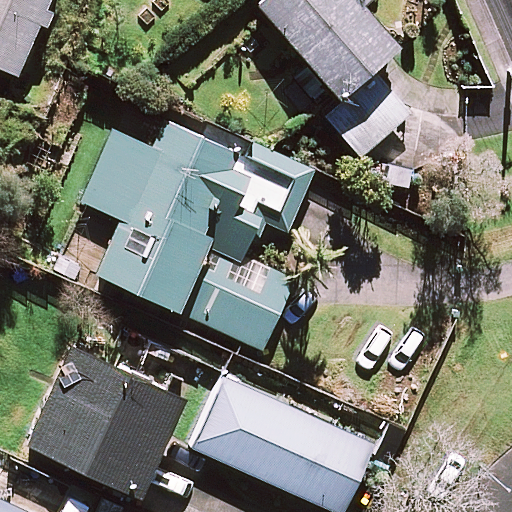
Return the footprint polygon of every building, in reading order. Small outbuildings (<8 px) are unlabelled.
[(50,0),(0,0),(0,67),(18,75),(50,0)] [(401,46),(361,0),(264,0),(258,5),(341,103),(325,116),(359,156),(409,114),(373,71),(401,46)] [(243,257),(257,226),(288,240),(321,168),(259,140),(250,160),(166,122),(155,147),(116,129),(83,202),(120,219),(95,274),(262,349),(293,279),(243,257)] [(123,370),(71,346),(26,443),(140,497),(185,400),(146,382),(157,357),(134,347),(123,370)] [(342,511),(373,445),(225,378),(193,447),(336,511),(342,511)] [(0,511),(26,511),(0,500),(0,511)]
